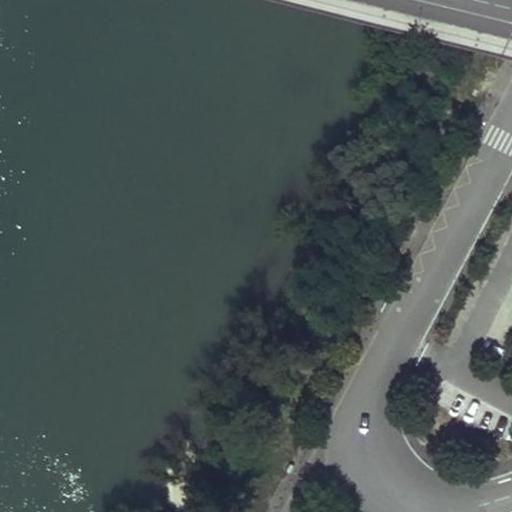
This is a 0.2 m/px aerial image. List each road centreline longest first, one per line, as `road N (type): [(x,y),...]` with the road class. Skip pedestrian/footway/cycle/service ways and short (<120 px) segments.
road 1 (residential): [(511,124),(368,375)]
road 2 (secondary): [(368,375),(359,456),(372,488),(413,511)]
road 3 (residential): [(368,375),(290,511)]
